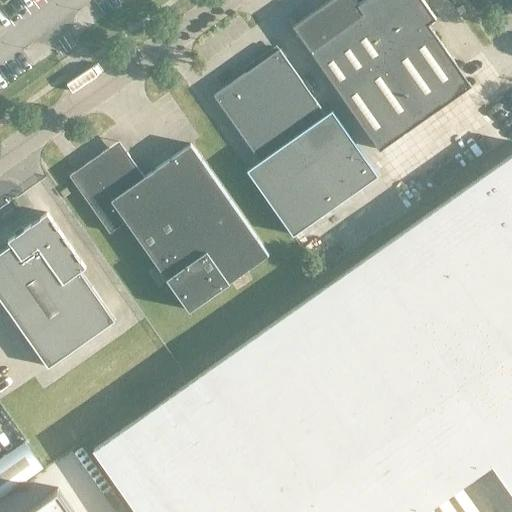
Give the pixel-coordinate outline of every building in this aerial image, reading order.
[(355,0),(326,0),(292,25),(379,148),(470,84),(427,23),(436,17),(423,0),(360,0),(357,3),(355,0)] [(214,94),(260,159),(247,168),(293,234),(378,174),(332,108),(325,113),(279,48),(214,94)] [(189,309),(268,253),(190,143),(144,175),(119,140),(70,174),(110,231),(126,220),(189,309)] [(511,152),(94,448),(138,511),(418,511),(492,461),(511,489),(511,152)] [(86,266),(47,211),(8,239),(11,243),(0,250),(0,297),(48,366),(115,319),(81,270),(86,266)] [(26,441),(5,456),(0,459),(0,497),(44,466),(26,441)] [(75,511),(58,487),(22,511),(75,511)]
